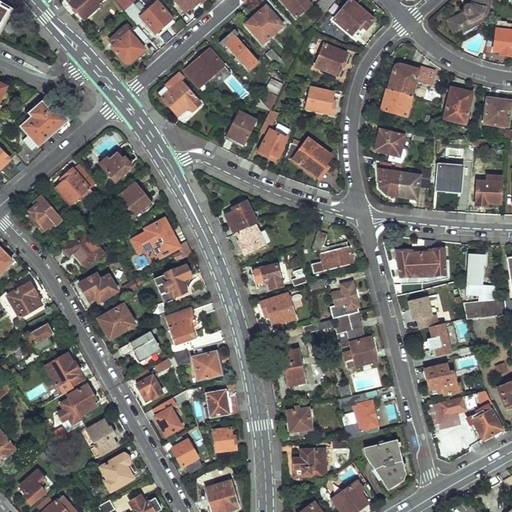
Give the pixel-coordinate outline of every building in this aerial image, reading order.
[(70,0),(68,2),(84,21),(102,4),(98,0),(70,0)] [(115,0),(126,11),(133,4),(134,3),(131,0),(115,0)] [(175,0),(186,12),(191,8),(192,9),(199,3),(200,5),(205,0),(175,0)] [(282,0),(298,19),(313,5),(308,0),(282,0)] [(319,0),(315,4),(324,14),(330,10),(321,0),(319,0)] [(321,0),(330,10),(339,0),(321,0)] [(488,17),(493,0),(472,0),(471,5),(469,5),(467,6),(465,7),(464,9),(464,10),(464,12),(447,21),(454,35),(463,30),(464,33),(481,25),(484,15),(488,17)] [(147,11),(139,1),(134,5),(143,15),(147,11)] [(126,11),(138,25),(143,20),(156,34),(162,29),(172,20),(158,2),(147,11),(143,15),(134,5),(133,4),(126,11)] [(336,21),(351,36),(360,27),(366,32),(375,23),(354,3),(336,21)] [(247,25),(264,44),(284,27),(267,6),(247,25)] [(162,29),(166,33),(176,24),(172,20),(162,29)] [(112,48),(125,63),(130,64),(146,50),(130,33),(112,48)] [(511,35),(496,34),(494,53),(501,53),(501,56),(511,57),(511,35)] [(225,44),(251,73),(260,63),(236,35),(225,44)] [(316,68),(338,76),(347,54),(324,46),(316,68)] [(185,73),(200,89),(226,67),(211,50),(185,73)] [(266,55),(275,66),(282,59),(273,50),(266,55)] [(396,71),(390,90),(413,98),(417,83),(427,86),(431,69),(422,66),(421,70),(400,64),(399,64),(398,65),(397,66),(397,67),(396,71)] [(163,100),(179,118),(189,109),(193,114),(203,107),(181,82),(185,80),(181,76),(167,87),(171,92),(163,100)] [(268,92),(262,101),(271,111),(284,85),(272,80),(266,91),(268,92)] [(453,85),(445,120),(466,125),(473,94),(462,90),(462,87),(453,85)] [(312,89),(307,109),(333,115),(337,95),(312,89)] [(390,101),(387,111),(407,116),(413,98),(390,90),(389,90),(386,100),(390,101)] [(487,100),(484,124),(507,127),(510,103),(487,100)] [(15,155),(25,167),(43,151),(38,146),(68,119),(59,110),(56,112),(50,105),(47,107),(42,102),(30,112),(33,115),(21,125),(33,138),(15,155)] [(267,135),(258,153),(269,157),(270,155),(278,159),(283,149),(282,148),(287,137),(271,129),(278,113),(271,111),(260,133),(267,135)] [(227,135),(245,145),(257,121),(238,112),(227,135)] [(384,144),(382,152),(401,156),(405,136),(382,130),(379,142),(384,144)] [(417,131),(415,138),(433,143),(433,135),(417,131)] [(487,140),(476,139),(475,147),(487,147),(487,140)] [(334,159),(310,140),(306,145),(303,149),(294,146),(292,145),(287,159),(294,162),(316,178),(325,165),(329,168),(334,159)] [(0,168),(9,159),(0,149),(0,168)] [(100,164),(115,182),(133,167),(120,151),(108,160),(106,158),(100,164)] [(442,163),(439,188),(462,191),(465,166),(442,163)] [(90,176),(80,165),(74,171),(73,170),(64,177),(67,180),(57,188),(71,204),(90,189),(84,182),(90,176)] [(316,178),(322,182),(331,169),(329,168),(325,165),(316,178)] [(401,173),(398,194),(418,197),(420,187),(430,187),(431,169),(424,168),(422,175),(401,173)] [(387,191),(398,194),(401,173),(380,170),(381,188),(387,191)] [(478,181),(476,204),(487,206),(488,203),(501,204),(502,182),(488,181),(478,181)] [(120,197),(137,219),(157,203),(147,191),(145,193),(137,184),(120,197)] [(36,224),(43,231),(58,217),(43,200),(29,211),(38,222),(36,224)] [(227,214),(236,233),(238,232),(254,223),(257,222),(246,201),(233,207),(234,210),(227,214)] [(135,239),(141,252),(156,244),(162,256),(179,247),(167,220),(149,229),(150,232),(135,239)] [(241,244),(246,254),(265,244),(254,223),(238,232),(243,243),(241,244)] [(74,252),(85,265),(94,258),(95,260),(103,254),(85,231),(66,249),(70,255),(74,252)] [(313,251),(322,254),(330,234),(322,231),(313,251)] [(0,275),(13,263),(13,261),(13,259),(0,247),(0,275)] [(350,247),(322,254),(324,262),(313,265),(316,275),(354,264),(352,256),(350,247)] [(402,277),(402,284),(418,282),(418,276),(447,274),(445,248),(397,252),(401,277),(402,277)] [(354,264),(355,267),(360,265),(356,255),(352,256),(354,264)] [(482,295),(482,300),(496,298),(496,287),(483,285),(484,265),(487,265),(488,256),(470,255),(467,294),(482,295)] [(254,271),(257,283),(270,280),(272,287),(280,284),(274,265),(254,271)] [(156,279),(165,304),(177,299),(176,298),(187,293),(182,280),(190,277),(186,267),(156,279)] [(295,279),(297,286),(308,283),(304,271),(297,272),(299,279),(295,279)] [(80,284),(90,303),(96,299),(97,302),(117,290),(108,275),(99,280),(97,275),(80,284)] [(121,287),(124,293),(137,286),(133,279),(121,287)] [(310,284),(312,292),(326,289),(324,280),(310,284)] [(9,297),(22,319),(42,307),(37,296),(39,295),(31,283),(9,297)] [(331,309),(333,319),(350,315),(349,310),(358,308),(352,283),(343,285),(344,293),(339,294),(341,306),(331,309)] [(271,315),(274,326),(297,319),(289,294),(261,302),(265,316),(271,315)] [(427,297),(409,302),(414,321),(418,320),(421,330),(431,327),(438,325),(436,315),(432,316),(427,297)] [(464,302),(468,317),(508,313),(506,297),(496,298),(482,300),(464,302)] [(153,308),(156,317),(168,313),(165,304),(153,308)] [(99,320),(109,337),(130,327),(126,318),(128,316),(122,306),(110,312),(109,310),(99,316),(101,319),(99,320)] [(169,318),(180,344),(198,337),(195,329),(199,327),(197,321),(194,322),(190,310),(169,318)] [(347,362),(349,370),(377,362),(371,339),(363,340),(360,330),(353,330),(350,315),(333,319),(341,349),(351,347),(354,360),(347,362)] [(304,329),(305,335),(333,328),(332,322),(304,329)] [(55,334),(49,324),(25,338),(33,351),(38,348),(40,350),(51,344),(48,338),(55,334)] [(445,329),(444,324),(438,325),(431,327),(432,332),(445,329)] [(132,351),(139,362),(161,350),(152,334),(157,331),(155,328),(120,348),(124,356),(132,351)] [(436,349),(438,356),(451,353),(445,329),(432,332),(434,340),(429,341),(431,350),(436,349)] [(461,348),(463,355),(474,352),(472,345),(461,348)] [(174,355),(178,365),(189,362),(188,356),(190,356),(189,350),(174,354),(174,355)] [(283,353),(290,386),(306,383),(300,350),(283,353)] [(198,366),(200,379),(223,374),(217,351),(193,356),(196,367),(198,366)] [(47,367),(58,386),(69,379),(71,381),(64,386),(67,391),(86,379),(76,363),(74,363),(69,355),(47,367)] [(156,366),(159,372),(170,366),(173,370),(178,367),(178,365),(174,355),(156,366)] [(492,366),(493,375),(506,373),(505,363),(492,366)] [(438,389),(441,397),(459,392),(453,371),(450,371),(448,364),(425,370),(430,390),(438,389)] [(0,370),(8,383),(20,375),(17,369),(12,372),(8,365),(0,370)] [(148,369),(133,377),(137,385),(153,377),(148,369)] [(153,377),(137,385),(147,402),(162,394),(153,377)] [(80,416),(100,405),(88,384),(68,396),(70,399),(62,404),(65,410),(70,418),(73,424),(82,419),(80,416)] [(511,384),(499,389),(506,407),(511,404),(511,384)] [(186,390),(189,398),(200,396),(199,387),(186,390)] [(171,398),(175,406),(189,398),(186,390),(171,398)] [(229,396),(226,397),(225,390),(205,394),(209,417),(229,414),(228,406),(231,405),(229,396)] [(439,405),(443,419),(458,415),(475,410),(471,395),(459,398),(459,399),(439,405)] [(341,402),(344,408),(355,406),(353,398),(341,402)] [(357,407),(363,430),(379,426),(373,403),(357,407)] [(435,407),(439,423),(458,418),(458,415),(443,419),(439,405),(435,407)] [(476,429),(482,439),(501,429),(488,407),(482,410),(481,408),(477,410),(479,414),(467,421),(472,431),(476,429)] [(155,416),(166,435),(181,427),(171,408),(155,416)] [(291,431),(312,429),(309,409),(288,411),(290,421),(288,421),(289,431),(290,431),(291,431)] [(70,418),(65,410),(59,414),(60,416),(60,421),(63,422),(70,418)] [(343,416),(345,425),(354,423),(352,413),(343,416)] [(88,430),(98,446),(93,448),(98,456),(117,445),(113,438),(117,436),(111,426),(109,428),(105,420),(88,430)] [(188,432),(192,438),(201,432),(199,426),(188,432)] [(215,431),(218,453),(237,450),(235,430),(232,430),(232,429),(215,431)] [(0,467),(0,468),(1,467),(2,467),(3,466),(3,465),(4,464),(4,463),(4,461),(3,460),(15,450),(0,432),(0,467)] [(173,448),(183,466),(198,458),(188,439),(173,448)] [(348,449),(347,441),(334,442),(334,449),(348,449)] [(366,457),(387,488),(402,479),(405,476),(397,441),(365,450),(366,457)] [(326,448),(302,449),(302,458),(295,458),(295,477),(323,476),(327,472),(326,448)] [(50,449),(40,457),(45,462),(54,454),(50,449)] [(102,467),(108,481),(106,482),(111,492),(138,477),(125,454),(102,467)] [(20,487),(26,494),(24,496),(32,505),(46,493),(40,487),(41,485),(37,481),(41,478),(37,473),(20,487)] [(78,483),(73,477),(63,486),(68,491),(78,483)] [(205,489),(213,511),(229,511),(239,508),(230,481),(205,489)] [(317,487),(334,511),(340,508),(343,511),(355,511),(369,502),(361,492),(364,490),(357,482),(333,499),(322,484),(317,487)] [(44,511),(77,511),(63,496),(44,511)] [(131,504),(135,511),(159,511),(163,510),(155,498),(145,505),(140,498),(131,504)] [(302,511),(321,511),(315,503),(302,511)]
